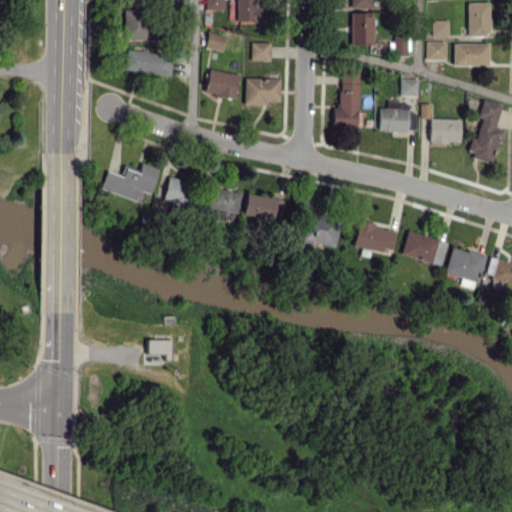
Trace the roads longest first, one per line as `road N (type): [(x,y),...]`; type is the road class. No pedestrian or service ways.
road 1 (residential): [(108,106),(511,214)]
road 2 (residential): [(305,0),(301,157)]
road 3 (secondary): [(59,101),(55,252)]
